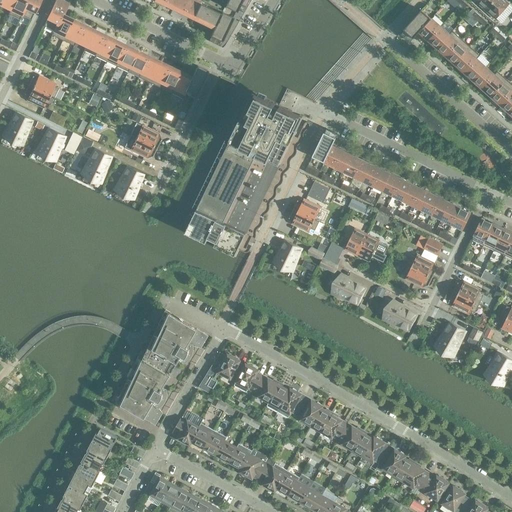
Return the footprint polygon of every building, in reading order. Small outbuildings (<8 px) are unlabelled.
[(9,14),(15,0),(2,0),(0,5),(0,7),(1,5),(10,10),(8,14),(9,14)] [(28,0),(15,0),(9,14),(19,19),(28,0)] [(28,0),(19,19),(19,20),(22,15),(31,20),(40,0),(28,0)] [(62,15),(68,4),(59,0),(56,0),(44,26),(53,31),(51,35),(52,35),(62,15)] [(173,9),(177,0),(165,0),(163,4),(173,9)] [(183,14),(189,0),(177,0),(173,9),(183,14)] [(201,2),(200,2),(196,0),(189,0),(183,14),(193,18),(201,2)] [(222,12),(222,11),(201,0),(200,2),(201,2),(193,18),(213,28),(214,29),(217,22),(222,12)] [(227,0),(224,7),(236,12),(237,10),(242,12),(247,0),(227,0)] [(509,4),(504,0),(477,0),(476,1),(484,8),(485,7),(488,10),(487,11),(489,13),(489,14),(493,18),(494,17),(496,19),(502,12),(503,11),(507,7),(507,6),(509,4)] [(469,7),(463,1),(460,4),(466,10),(469,7)] [(419,32),(431,18),(421,10),(400,33),(410,42),(419,32)] [(481,17),(475,11),(472,15),(478,20),(481,17)] [(233,18),(222,12),(217,22),(214,29),(213,28),(207,40),(219,46),(233,18)] [(62,40),(72,20),(62,15),(52,35),(62,40)] [(487,23),(481,17),(478,20),(484,26),(487,23)] [(428,40),(440,27),(431,18),(419,32),(410,42),(419,32),(428,40)] [(73,46),(83,25),(72,20),(62,40),(73,46)] [(84,51),(94,30),(83,25),(73,46),(74,46),(76,42),(86,46),(84,51)] [(437,48),(452,31),(449,34),(440,27),(428,40),(437,48)] [(499,33),(493,28),(490,31),(496,36),(499,33)] [(95,56),(105,36),(94,30),(84,51),(95,56)] [(446,56),(461,39),(452,31),(437,48),(446,56)] [(505,39),(499,33),(496,36),(502,42),(505,39)] [(106,61),(116,41),(105,36),(95,56),(106,61)] [(455,64),(470,47),(461,39),(446,56),(455,64)] [(116,67),(126,46),(116,41),(106,61),(116,67)] [(12,42),(9,48),(15,51),(18,45),(12,42)] [(127,72),(137,51),(126,46),(116,67),(127,72)] [(464,72),(479,55),(470,47),(455,64),(464,72)] [(37,54),(31,51),(28,57),(34,60),(37,54)] [(138,77),(148,57),(137,51),(127,72),(128,72),(130,68),(140,73),(138,77)] [(473,80),(485,67),(476,59),(480,55),(479,55),(464,72),(473,80)] [(149,82),(159,62),(148,57),(138,77),(149,82)] [(160,88),(170,67),(159,62),(149,82),(160,88)] [(207,71),(197,65),(191,77),(191,78),(181,98),(182,98),(184,94),(194,99),(207,71)] [(171,93),(181,73),(170,67),(160,88),(171,93)] [(482,89),(497,71),(494,75),(485,67),(473,80),(482,89)] [(491,97),(506,79),(497,71),(482,89),(491,97)] [(191,78),(191,77),(181,73),(171,93),(181,98),(191,78)] [(33,76),(28,85),(54,98),(58,89),(54,86),(55,83),(39,75),(37,78),(33,76)] [(500,105),(511,90),(511,84),(506,79),(491,97),(500,105)] [(54,98),(28,85),(24,94),(28,96),(26,100),(43,108),(49,96),(54,98)] [(223,223),(255,157),(253,156),(255,153),(274,162),(280,165),(305,113),(298,109),(253,89),(229,140),(192,215),(184,233),(207,244),(214,248),(235,258),(239,250),(244,239),(238,237),(223,229),(220,228),(223,223)] [(509,113),(511,108),(511,90),(500,105),(509,113)] [(96,107),(100,97),(93,94),(88,104),(96,107)] [(109,100),(101,104),(105,113),(113,109),(109,100)] [(53,111),(49,119),(62,126),(66,118),(53,111)] [(31,121),(16,114),(13,120),(12,119),(4,136),(20,144),(31,121)] [(81,134),(87,123),(82,120),(76,131),(81,134)] [(37,121),(35,127),(41,130),(44,125),(37,121)] [(136,123),(130,135),(157,148),(161,139),(157,137),(159,133),(142,125),(141,125),(136,123)] [(332,146),(335,139),(338,134),(326,128),(312,156),(324,162),(329,153),(332,146)] [(88,129),(85,136),(97,142),(100,135),(88,129)] [(64,137),(49,130),(46,136),(44,135),(36,152),(54,160),(54,159),(53,159),(64,137)] [(82,137),(74,133),(66,150),(74,153),(82,137)] [(130,135),(124,147),(130,150),(146,158),(148,154),(152,157),(157,148),(130,135)] [(93,141),(83,136),(76,151),(85,155),(89,147),(90,148),(93,141)] [(334,167),(342,151),(332,146),(329,153),(324,162),(334,167)] [(110,157),(95,150),(84,173),(82,173),(82,174),(99,182),(107,166),(106,165),(110,157)] [(344,172),(352,155),(342,151),(334,167),(344,172)] [(354,177),(362,160),(352,155),(344,172),(354,177)] [(363,181),(371,165),(362,160),(354,177),(363,181)] [(55,163),(53,169),(62,173),(65,168),(55,163)] [(373,186),(381,170),(371,165),(363,181),(373,186)] [(142,175),(127,168),(116,189),(115,189),(115,190),(132,198),(140,182),(139,181),(142,175)] [(383,191),(391,175),(381,170),(373,186),(383,191)] [(393,196),(401,179),(391,175),(383,191),(393,196)] [(403,200),(411,184),(401,179),(393,196),(403,200)] [(314,182),(308,195),(323,203),(329,189),(314,182)] [(413,205),(421,189),(411,184),(403,200),(413,205)] [(423,210),(431,194),(421,189),(413,205),(423,210)] [(433,215),(440,198),(431,194),(423,210),(433,215)] [(442,220),(450,203),(440,198),(433,215),(442,220)] [(298,200),(293,209),(319,222),(319,221),(315,219),(321,207),(304,199),(302,202),(298,200)] [(452,224),(460,208),(450,203),(442,220),(452,224)] [(462,229),(470,213),(460,208),(452,224),(462,229)] [(315,231),(319,222),(293,209),(289,218),(293,220),(292,224),(308,232),(310,228),(315,231)] [(379,211),(375,219),(386,225),(390,217),(379,211)] [(483,245),(493,224),(482,219),(472,239),(483,245)] [(494,250),(504,229),(493,224),(483,245),(494,250)] [(357,255),(367,234),(355,228),(344,249),(348,251),(357,255)] [(504,255),(511,240),(511,233),(504,229),(494,250),(504,255)] [(380,240),(367,234),(357,255),(369,261),(372,256),(383,262),(386,255),(384,254),(388,246),(379,242),(380,240)] [(442,244),(429,237),(424,249),(437,255),(442,244)] [(291,269),(301,249),(286,241),(283,248),(281,247),(274,262),(292,271),(292,269),(291,269)] [(311,247),(308,253),(322,260),(325,254),(311,247)] [(411,255),(407,264),(433,277),(437,268),(433,266),(434,262),(417,254),(416,257),(411,255)] [(339,266),(323,258),(320,266),(335,273),(339,266)] [(428,286),(433,277),(407,264),(402,273),(407,275),(405,279),(422,287),(424,283),(428,286)] [(480,272),(471,268),(469,272),(478,276),(480,272)] [(357,303),(365,288),(357,284),(357,283),(341,275),(332,292),(333,293),(334,291),(357,303)] [(501,282),(493,278),(491,282),(499,286),(501,282)] [(453,290),(453,291),(479,304),(483,295),(479,293),(481,289),(464,281),(462,284),(458,282),(454,291),(453,290)] [(383,298),(387,291),(379,287),(375,294),(383,298)] [(497,289),(494,295),(500,298),(503,292),(497,289)] [(479,304),(453,291),(453,292),(449,300),(453,302),(452,306),(468,314),(470,311),(475,313),(479,304)] [(408,330),(416,315),(408,311),(409,310),(393,301),(384,318),(385,319),(385,317),(408,330)] [(511,306),(511,307),(511,308),(506,306),(502,315),(507,317),(501,328),(505,330),(511,333),(511,306)] [(118,386),(111,399),(116,402),(155,425),(163,412),(158,407),(162,404),(164,401),(166,395),(166,389),(162,389),(180,359),(184,363),(188,359),(191,356),(192,351),(192,346),(201,348),(209,335),(170,312),(165,309),(145,340),(118,386)] [(489,318),(482,315),(477,325),(484,329),(489,318)] [(452,354),(465,331),(450,323),(446,331),(445,330),(435,346),(452,356),(453,355),(452,354)] [(479,340),(483,330),(474,326),(469,335),(479,340)] [(494,330),(488,327),(484,336),(491,339),(494,330)] [(492,344),(483,339),(480,344),(489,349),(492,344)] [(226,356),(220,353),(199,387),(208,392),(211,387),(213,389),(218,380),(215,379),(218,372),(236,382),(244,365),(239,363),(240,361),(234,357),(234,356),(229,354),(228,354),(227,354),(226,356)] [(510,368),(511,365),(511,361),(500,354),(487,375),(486,374),(485,375),(502,385),(511,369),(510,368)] [(245,363),(244,365),(236,382),(234,385),(246,392),(248,388),(254,391),(263,375),(257,372),(258,370),(252,367),(252,366),(248,363),(246,364),(245,363)] [(273,381),(263,375),(254,391),(259,394),(258,396),(269,402),(266,406),(267,406),(280,382),(274,379),(273,381)] [(286,385),(280,382),(267,406),(277,412),(290,388),(289,390),(285,388),(286,385)] [(292,389),(290,388),(277,412),(288,418),(291,412),(296,414),(305,399),(300,396),(301,394),(296,391),(296,390),(293,388),(292,389)] [(310,402),(305,399),(296,414),(301,417),(300,419),(311,426),(322,406),(321,405),(321,404),(317,402),(316,402),(311,400),(310,402)] [(224,410),(227,405),(220,401),(217,407),(224,410)] [(234,409),(227,405),(224,410),(231,414),(234,409)] [(322,406),(311,426),(321,432),(333,412),(326,408),(325,410),(321,408),(322,406)] [(339,415),(333,412),(321,432),(332,438),(333,436),(338,438),(347,423),(337,417),(339,415)] [(250,424),(252,419),(245,415),(242,420),(250,424)] [(273,420),(266,416),(263,421),(270,425),(273,420)] [(187,421),(181,418),(172,433),(179,436),(177,438),(183,441),(183,442),(187,445),(189,444),(190,445),(191,442),(191,441),(201,423),(199,426),(187,420),(187,421)] [(259,423),(252,419),(250,424),(257,428),(259,423)] [(191,441),(191,442),(197,445),(197,446),(203,449),(214,430),(201,423),(191,441)] [(357,429),(347,423),(338,438),(343,441),(341,443),(352,450),(364,430),(358,427),(357,429)] [(118,436),(101,428),(98,432),(97,431),(93,438),(112,448),(118,436)] [(214,430),(203,449),(209,453),(210,452),(216,455),(226,436),(214,430)] [(370,434),(364,430),(352,450),(362,456),(374,436),(373,438),(369,436),(370,434)] [(227,437),(226,436),(216,455),(223,458),(222,460),(229,463),(239,443),(237,447),(225,440),(227,437)] [(375,437),(374,436),(362,456),(373,462),(374,460),(379,463),(390,445),(388,448),(384,445),(385,443),(380,440),(380,439),(377,436),(375,437)] [(106,459),(112,448),(93,438),(88,449),(106,459)] [(314,443),(307,439),(304,444),(311,448),(314,443)] [(239,443),(229,463),(235,466),(236,465),(242,468),(242,469),(252,450),(239,443)] [(146,451),(135,445),(132,451),(143,457),(146,451)] [(390,446),(390,445),(379,463),(376,468),(381,471),(383,469),(393,475),(405,455),(404,455),(404,453),(401,451),(399,452),(395,449),(393,451),(389,448),(390,446)] [(259,479),(271,458),(253,448),(252,450),(242,469),(242,468),(240,472),(241,472),(241,474),(246,476),(247,475),(252,478),(253,476),(259,479)] [(104,463),(106,459),(88,449),(82,461),(100,470),(101,470),(99,469),(102,463),(104,463)] [(310,458),(313,453),(306,449),(303,454),(310,458)] [(320,457),(313,453),(310,458),(317,462),(320,457)] [(406,456),(405,455),(393,475),(404,482),(416,462),(410,458),(408,460),(404,458),(406,456)] [(126,463),(137,468),(140,463),(129,457),(126,463)] [(276,488),(287,470),(275,463),(276,461),(271,458),(259,479),(264,482),(263,484),(268,487),(268,488),(272,491),(274,490),(275,491),(277,488),(276,488)] [(100,470),(82,461),(76,471),(95,481),(100,470)] [(421,466),(416,462),(404,482),(414,488),(415,486),(419,488),(429,473),(420,467),(421,466)] [(335,472),(338,467),(331,463),(328,468),(335,472)] [(356,467),(349,463),(346,468),(353,472),(356,467)] [(120,473),(131,479),(134,473),(123,467),(120,473)] [(345,471),(338,467),(335,472),(342,476),(345,471)] [(276,488),(277,488),(282,491),(282,493),(288,496),(299,477),(287,470),(276,488)] [(95,481),(76,471),(70,484),(88,494),(88,493),(85,492),(89,484),(92,486),(95,481)] [(435,477),(429,473),(419,488),(437,500),(447,485),(449,483),(448,482),(448,481),(443,478),(442,479),(436,475),(435,477)] [(160,477),(156,485),(150,482),(145,491),(161,500),(170,484),(170,485),(171,483),(172,483),(160,476),(160,477)] [(300,477),(299,477),(288,496),(294,500),(295,499),(301,502),(310,488),(297,481),(300,477)] [(114,485),(125,491),(128,485),(117,479),(114,485)] [(83,505),(88,494),(70,484),(64,495),(83,505)] [(179,490),(170,485),(170,484),(161,500),(171,506),(180,489),(179,490)] [(452,488),(447,485),(437,500),(455,511),(460,511),(469,499),(464,496),(465,494),(460,490),(460,489),(455,486),(454,486),(453,486),(452,488)] [(397,491),(390,487),(387,492),(394,497),(397,491)] [(322,495),(310,488),(301,502),(307,506),(307,507),(313,510),(322,495)] [(174,511),(180,511),(190,495),(185,492),(185,491),(180,489),(171,506),(169,509),(174,511)] [(108,495),(119,501),(122,495),(111,490),(108,495)] [(80,509),(83,505),(64,495),(58,507),(68,511),(76,511),(79,508),(80,509)] [(199,501),(190,495),(180,511),(193,511),(201,500),(200,499),(199,501)] [(322,495),(313,510),(315,511),(328,511),(335,502),(322,495)] [(414,498),(410,505),(420,511),(423,511),(427,507),(414,498)] [(474,502),(469,499),(460,511),(489,511),(486,510),(488,508),(482,505),(482,503),(478,500),(477,501),(476,500),(474,502)] [(205,502),(201,500),(193,511),(206,511),(210,506),(205,503),(205,502)] [(402,505),(395,501),(392,506),(399,510),(402,505)] [(346,509),(335,502),(328,511),(349,511),(346,510),(346,509)]
